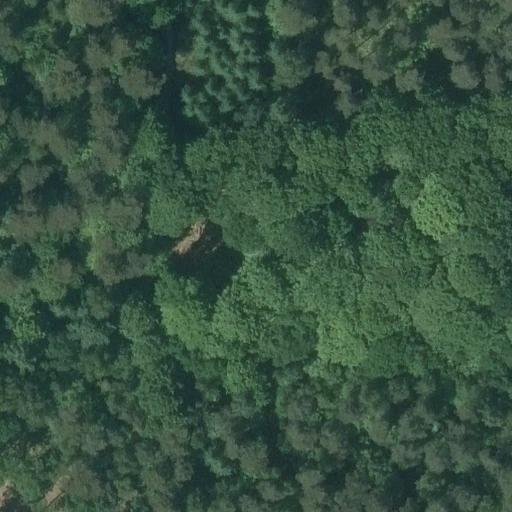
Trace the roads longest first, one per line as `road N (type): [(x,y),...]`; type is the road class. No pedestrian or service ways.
road 1 (track): [(176,366),(162,333),(160,0)]
road 2 (track): [(511,364),(176,366)]
road 3 (track): [(176,366),(0,367)]
road 4 (track): [(178,511),(176,366)]
